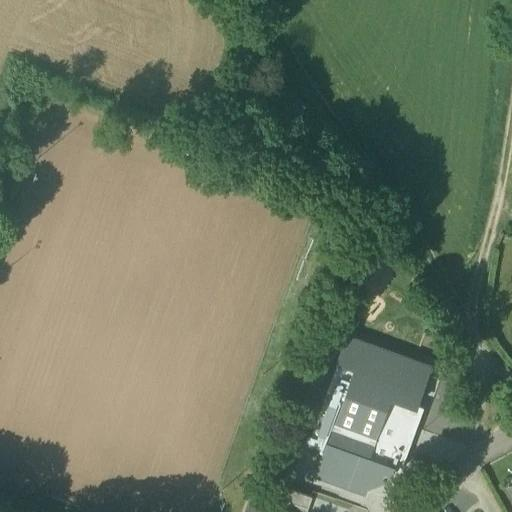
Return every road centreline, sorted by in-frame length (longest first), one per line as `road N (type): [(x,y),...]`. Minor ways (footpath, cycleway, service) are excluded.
road 1 (track): [(474,329),(254,0)]
road 2 (track): [(511,376),(490,359),(474,329),(511,101)]
road 3 (residential): [(511,447),(403,511)]
